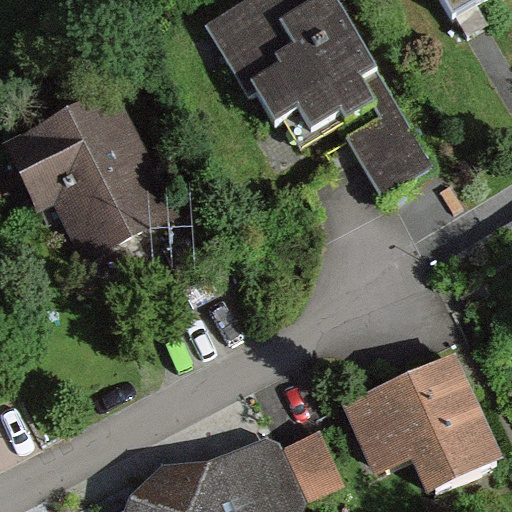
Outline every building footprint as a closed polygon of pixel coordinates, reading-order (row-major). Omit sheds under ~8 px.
[(341,0),(269,0),(215,27),(270,135),(382,79),(341,0)] [(442,0),(452,17),(476,0),(442,0)] [(78,277),(191,221),(126,92),(13,148),(78,277)] [(511,456),(511,450),(467,350),(356,399),(387,469),(426,452),(442,488),(511,456)] [(315,511),(284,437),(226,461),(174,464),(142,511),(315,511)]
